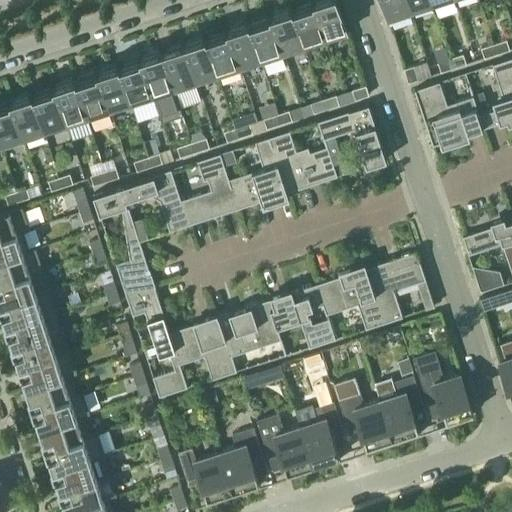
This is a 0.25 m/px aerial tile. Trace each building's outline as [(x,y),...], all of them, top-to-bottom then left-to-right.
[(348,29),(338,0),(313,0),(314,1),(327,41),(329,41),(328,36),(348,29)] [(411,14),(406,0),(381,0),(387,16),(389,21),(411,14)] [(430,0),(406,0),(411,14),(414,13),(412,8),(431,2),(432,7),(433,7),(430,0)] [(314,1),(293,8),(306,48),(327,41),(314,1)] [(306,48),(293,8),(292,5),(271,12),(285,55),(306,48)] [(271,12),(251,19),(265,62),(285,55),(271,12)] [(226,27),(227,29),(240,70),(243,69),(241,64),(260,58),(261,63),(265,62),(251,19),(226,27)] [(227,29),(206,36),(220,77),(240,70),(227,29)] [(183,41),(184,44),(197,84),(199,83),(198,79),(216,73),(218,77),(220,77),(206,36),(206,34),(183,41)] [(491,35),(485,37),(487,45),(494,42),(491,35)] [(497,52),(510,48),(507,38),(494,42),(497,52)] [(487,45),(481,47),(484,57),(497,52),(494,42),(487,45)] [(177,91),(197,84),(184,44),(164,50),(177,91)] [(140,55),(141,58),(154,98),(177,91),(164,50),(163,48),(140,55)] [(454,67),(466,62),(463,52),(450,57),(454,67)] [(511,55),(492,62),(505,100),(494,104),(496,108),(479,113),(483,126),(508,118),(510,124),(511,123),(511,55)] [(450,57),(438,61),(441,71),(454,67),(450,57)] [(141,58),(120,65),(133,105),(154,98),(141,58)] [(409,81),(432,74),(428,59),(405,66),(409,81)] [(119,62),(96,69),(110,112),(113,112),(111,107),(130,101),(131,106),(133,105),(120,65),(119,62)] [(110,112),(96,69),(75,77),(89,119),(110,112)] [(53,84),(54,86),(67,127),(89,119),(75,77),(53,84)] [(442,146),(470,137),(468,131),(483,126),(479,113),(472,95),(447,103),(440,80),(415,88),(433,143),(441,140),(442,146)] [(352,88),(355,98),(369,94),(366,84),(352,88)] [(67,127),(54,86),(33,93),(46,133),(67,127)] [(10,98),(11,100),(24,141),(26,140),(25,135),(43,129),(44,134),(46,133),(33,93),(32,90),(10,98)] [(336,93),(323,98),(327,107),(340,103),(336,93)] [(327,107),(323,98),(311,102),(314,112),(327,107)] [(11,100),(0,103),(0,138),(3,148),(24,141),(11,100)] [(366,165),(387,158),(369,103),(319,119),(325,137),(353,128),(366,165)] [(289,109),(276,113),(280,123),(292,119),(289,109)] [(280,123),(276,113),(264,117),(267,127),(280,123)] [(248,122),(237,126),(240,136),(253,132),(250,122),(248,122)] [(240,136),(237,126),(224,130),(227,140),(240,136)] [(290,129),(269,135),(272,145),(287,190),(337,174),(327,144),(310,150),(308,145),(296,149),(290,129)] [(242,176),(229,180),(231,185),(238,207),(261,199),(263,205),(289,196),(287,190),(272,145),(269,135),(255,140),(265,169),(242,176)] [(206,136),(192,141),(195,151),(210,146),(206,136)] [(195,151),(192,141),(177,146),(180,156),(195,151)] [(237,162),(233,147),(220,151),(225,166),(237,162)] [(159,151),(147,156),(150,166),(163,161),(159,151)] [(211,188),(180,198),(188,223),(238,207),(231,185),(229,180),(225,166),(220,151),(198,159),(204,178),(208,177),(211,188)] [(150,166),(147,156),(134,160),(137,170),(150,166)] [(339,164),(341,172),(358,167),(355,159),(339,164)] [(106,180),(119,176),(116,166),(103,170),(106,180)] [(170,168),(121,184),(127,203),(151,195),(160,199),(170,229),(188,223),(180,198),(170,168)] [(103,170),(90,174),(94,184),(106,180),(103,170)] [(62,186),(73,182),(70,172),(59,176),(62,186)] [(59,176),(48,179),(52,189),(62,186),(59,176)] [(121,184),(94,193),(100,212),(121,205),(129,257),(116,261),(126,294),(155,284),(140,239),(139,239),(127,203),(121,184)] [(19,200),(30,196),(27,186),(16,190),(19,200)] [(16,190),(5,193),(8,203),(19,200),(16,190)] [(79,210),(90,207),(86,196),(76,200),(79,210)] [(0,236),(17,231),(30,227),(22,205),(0,212),(0,236)] [(93,217),(90,207),(79,210),(83,221),(93,217)] [(469,252),(501,241),(511,275),(511,218),(504,220),(503,215),(489,219),(491,225),(463,234),(469,252)] [(0,258),(24,250),(23,250),(17,231),(0,236),(0,258)] [(89,240),(93,251),(103,248),(100,237),(89,240)] [(36,246),(23,250),(24,250),(0,258),(0,280),(43,267),(36,246)] [(107,258),(103,248),(93,251),(96,262),(107,258)] [(417,249),(366,266),(384,321),(402,315),(394,288),(416,281),(425,307),(435,304),(426,278),(417,249)] [(340,274),(317,282),(324,302),(327,312),(358,302),(366,327),(384,321),(366,266),(365,260),(338,268),(340,274)] [(499,270),(473,265),(480,289),(502,282),(499,270)] [(43,267),(0,280),(0,303),(49,287),(43,267)] [(106,292),(117,289),(113,278),(103,282),(106,292)] [(287,287),(266,294),(268,298),(276,325),(300,317),(309,345),(335,337),(328,315),(312,320),(308,307),(324,302),(317,282),(288,291),(287,287)] [(155,284),(126,294),(133,313),(145,309),(159,353),(169,350),(174,366),(152,373),(159,394),(188,385),(179,360),(170,330),(155,284)] [(56,308),(49,287),(0,303),(0,313),(0,315),(3,314),(6,324),(56,308)] [(106,292),(110,303),(120,299),(117,289),(106,292)] [(268,298),(218,314),(231,354),(281,337),(276,325),(268,298)] [(63,328),(56,308),(6,324),(4,325),(7,335),(9,335),(13,345),(63,328)] [(197,321),(170,330),(179,360),(205,353),(212,377),(236,369),(231,354),(218,314),(217,310),(196,317),(197,321)] [(116,323),(120,333),(130,330),(127,319),(116,323)] [(63,328),(13,345),(10,346),(14,356),(16,355),(19,365),(70,349),(63,328)] [(133,341),(130,330),(120,333),(123,344),(133,341)] [(511,338),(501,342),(501,341),(495,343),(500,358),(499,358),(511,397),(511,338)] [(77,371),(70,349),(19,365),(17,366),(20,376),(23,376),(26,387),(64,374),(64,375),(77,371)] [(439,397),(448,423),(464,418),(463,414),(473,410),(460,371),(444,376),(435,349),(413,356),(428,400),(439,397)] [(413,372),(408,356),(396,360),(402,376),(413,372)] [(130,364),(133,374),(143,371),(140,360),(130,364)] [(261,369),(243,375),(247,388),(266,382),(261,369)] [(147,381),(143,371),(133,374),(137,385),(147,381)] [(391,377),(375,382),(380,397),(393,437),(403,434),(404,438),(420,433),(411,406),(423,402),(413,373),(392,381),(391,377)] [(71,394),(64,375),(64,374),(26,387),(30,398),(28,398),(31,408),(71,395),(71,394)] [(355,375),(334,382),(339,398),(348,426),(360,423),(368,449),(384,444),(383,440),(393,437),(380,397),(364,402),(360,391),(355,375)] [(322,400),(333,396),(329,382),(317,386),(322,400)] [(83,390),(71,394),(71,395),(31,408),(34,418),(36,417),(40,428),(78,415),(78,416),(90,412),(83,390)] [(323,460),(325,464),(340,459),(332,432),(343,428),(334,400),(312,407),(316,418),(300,423),(313,463),(323,460)] [(143,405),(147,415),(157,412),(153,402),(143,405)] [(268,452),(280,449),(288,475),(304,470),(303,466),(313,463),(300,423),(284,429),(279,411),(257,418),(268,452)] [(160,423),(157,412),(147,415),(150,426),(160,423)] [(84,436),(84,435),(78,416),(78,415),(40,428),(43,439),(41,439),(44,449),(84,436)] [(236,444),(220,449),(233,489),(243,486),(245,490),(260,485),(252,458),(263,454),(254,426),(232,433),(236,444)] [(96,431),(84,435),(84,436),(44,449),(47,459),(50,458),(53,468),(103,452),(96,431)] [(157,446),(160,457),(170,453),(167,443),(157,446)] [(187,479),(200,475),(209,502),(224,496),(223,492),(233,489),(220,449),(196,457),(192,446),(178,450),(187,479)] [(103,452),(53,468),(51,469),(54,479),(56,478),(60,489),(110,472),(103,452)] [(174,464),(170,453),(160,457),(164,467),(174,464)] [(117,494),(110,472),(60,489),(57,489),(61,500),(63,499),(67,510),(104,498),(105,498),(117,494)] [(173,498),(184,494),(180,484),(170,487),(173,498)] [(187,505),(184,494),(173,498),(177,508),(187,505)] [(109,511),(105,498),(104,498),(67,510),(67,511),(109,511)]
